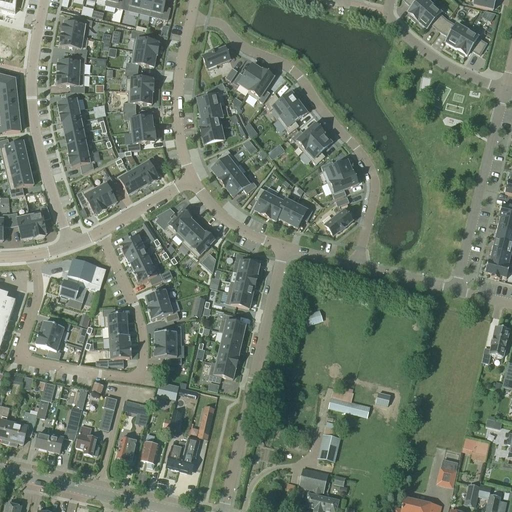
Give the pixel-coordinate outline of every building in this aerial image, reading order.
[(0,0),(0,12),(14,16),(15,16),(15,11),(15,9),(16,0),(0,0)] [(106,0),(105,8),(116,11),(122,12),(125,0),(106,0)] [(125,0),(122,12),(139,16),(143,0),(125,0)] [(150,19),(154,0),(143,0),(139,16),(150,19)] [(167,23),(170,11),(164,10),(166,0),(154,0),(150,19),(167,23)] [(420,0),(406,0),(404,3),(409,8),(410,7),(412,10),(407,15),(408,16),(409,17),(408,19),(415,25),(416,23),(417,24),(431,7),(434,4),(430,0),(420,0),(421,0),(420,0)] [(495,1),(492,0),(474,0),(473,8),(492,13),(495,1)] [(447,23),(440,17),(440,16),(431,7),(417,24),(426,32),(431,26),(434,29),(433,29),(439,34),(447,23)] [(60,36),(60,37),(88,41),(86,41),(87,29),(91,30),(92,24),(80,21),(79,27),(77,27),(72,26),(64,25),(64,26),(63,26),(62,30),(61,30),(62,30),(61,34),(61,35),(61,37),(60,36)] [(456,52),(467,33),(456,27),(455,28),(447,23),(439,34),(445,38),(446,37),(449,39),(445,46),(455,52),(456,52)] [(132,33),(131,41),(134,42),(134,45),(132,54),(157,58),(157,57),(158,56),(157,56),(158,52),(158,51),(159,47),(158,47),(158,46),(150,44),(148,43),(148,44),(146,44),(146,43),(145,43),(143,43),(144,36),(135,34),(132,33)] [(479,58),(486,46),(477,41),(478,40),(467,33),(456,52),(457,53),(456,54),(463,59),(464,57),(465,58),(466,58),(467,58),(470,52),(474,54),(473,55),(479,58)] [(59,44),(59,48),(60,48),(60,49),(68,51),(72,52),(73,52),(74,52),(73,58),(71,58),(86,60),(86,59),(87,53),(86,53),(88,41),(60,37),(61,37),(60,39),(60,40),(60,44),(59,44)] [(208,58),(201,61),(206,73),(228,65),(223,52),(216,55),(216,54),(208,58)] [(125,71),(125,73),(138,74),(139,68),(141,68),(141,69),(142,69),(142,68),(144,69),(145,69),(154,70),(154,68),(154,69),(156,60),(155,60),(156,58),(157,59),(157,58),(132,54),(131,65),(126,64),(126,69),(125,71)] [(56,74),(56,76),(84,78),(84,65),(86,65),(86,60),(71,58),(71,64),(66,64),(58,64),(58,65),(57,65),(57,69),(56,69),(56,70),(57,70),(56,74)] [(262,74),(252,67),(244,78),(239,76),(233,86),(238,89),(239,87),(249,94),(262,74)] [(225,81),(230,85),(237,74),(232,71),(225,81)] [(125,73),(125,81),(126,81),(125,94),(153,95),(153,94),(153,93),(153,88),(154,89),(154,88),(153,88),(153,84),(152,84),(152,82),(144,82),(143,81),(143,82),(140,82),(140,81),(139,81),(139,82),(137,82),(138,74),(125,73)] [(263,73),(248,96),(263,106),(270,96),(265,93),(273,80),(263,73)] [(56,83),(56,84),(56,87),(57,87),(57,89),(65,89),(70,90),(70,96),(78,96),(84,96),(84,89),(83,89),(84,78),(56,76),(56,77),(56,78),(56,79),(56,83)] [(2,83),(0,88),(0,99),(14,98),(16,97),(14,82),(3,79),(2,83)] [(123,106),(123,114),(135,114),(136,107),(138,107),(138,106),(139,106),(139,107),(141,107),(142,106),(143,107),(151,107),(151,105),(152,106),(152,97),(152,96),(152,95),(153,95),(125,94),(128,94),(127,106),(123,106)] [(59,107),(58,107),(60,117),(79,113),(76,103),(79,102),(78,96),(70,96),(66,96),(67,104),(59,106),(59,107)] [(278,122),(299,106),(291,96),(280,104),(274,96),(265,107),(269,113),(273,111),(280,120),(278,121),(278,122)] [(14,98),(0,99),(0,108),(17,107),(16,97),(14,98)] [(197,103),(200,114),(219,110),(217,98),(197,103)] [(299,106),(278,122),(289,136),(298,129),(295,125),(306,116),(299,106)] [(17,107),(0,108),(0,117),(18,116),(17,107)] [(199,125),(199,126),(222,120),(219,110),(200,114),(202,124),(199,125)] [(79,113),(60,117),(62,128),(63,127),(63,128),(84,123),(81,123),(79,113)] [(135,114),(123,114),(124,123),(128,123),(129,135),(154,132),(153,132),(153,131),(153,130),(152,122),(151,122),(151,120),(143,121),(143,120),(142,121),(140,121),(138,121),(136,122),(135,114)] [(18,116),(0,117),(1,127),(19,125),(18,116)] [(200,131),(201,136),(221,132),(218,122),(222,121),(222,120),(199,126),(200,131)] [(84,123),(63,128),(65,138),(87,134),(84,123)] [(19,125),(1,127),(2,136),(5,136),(20,134),(19,125)] [(303,155),(323,136),(315,127),(304,137),(300,133),(291,141),(303,155)] [(133,147),(127,148),(128,154),(130,154),(140,153),(139,146),(141,146),(141,147),(143,146),(145,146),(146,146),(154,145),(154,143),(155,143),(155,139),(155,138),(154,134),(155,134),(154,133),(154,132),(129,135),(129,136),(131,135),(133,147)] [(223,143),(221,132),(201,136),(202,142),(204,148),(223,143)] [(251,141),(257,137),(255,133),(249,138),(251,141)] [(87,134),(65,138),(67,149),(85,145),(83,135),(87,134)] [(323,136),(303,155),(316,168),(325,160),(321,155),(331,146),(323,137),(323,136)] [(8,142),(0,143),(0,151),(2,161),(26,156),(23,145),(9,148),(8,142)] [(85,145),(67,149),(68,153),(69,159),(68,159),(68,160),(92,154),(87,155),(85,145)] [(218,182),(238,167),(228,153),(218,161),(221,165),(211,173),(219,182),(218,182)] [(92,154),(68,160),(70,170),(71,170),(80,169),(82,177),(93,172),(92,166),(95,166),(93,159),(92,154)] [(26,156),(2,161),(5,172),(28,166),(26,156)] [(148,165),(138,170),(148,188),(157,183),(157,182),(158,181),(153,173),(159,170),(152,159),(147,163),(148,165)] [(327,186),(352,176),(352,175),(351,175),(347,164),(334,170),(332,164),(321,169),(323,174),(325,173),(330,184),(327,185),(327,186)] [(28,166),(5,172),(7,183),(31,177),(28,166)] [(225,191),(243,177),(237,169),(239,167),(238,167),(218,182),(225,191)] [(129,176),(138,192),(147,187),(148,188),(138,170),(129,176)] [(129,176),(119,181),(124,191),(129,198),(138,192),(129,176)] [(352,176),(327,186),(334,203),(346,198),(344,193),(357,187),(352,176)] [(31,177),(7,183),(10,193),(9,193),(11,201),(24,198),(22,191),(33,188),(31,177)] [(243,177),(225,191),(233,200),(250,186),(243,177)] [(104,185),(94,190),(106,211),(116,206),(110,193),(116,190),(109,179),(103,182),(104,185)] [(82,194),(76,197),(82,208),(88,205),(94,217),(95,217),(96,218),(106,212),(106,211),(94,190),(93,188),(82,194)] [(265,219),(275,201),(265,196),(266,194),(260,191),(255,202),(260,204),(255,213),(261,216),(260,217),(265,219)] [(337,210),(349,205),(347,200),(335,205),(337,210)] [(275,201),(265,219),(270,222),(270,221),(275,224),(286,203),(285,203),(284,206),(275,201)] [(277,221),(286,225),(295,208),(286,203),(275,224),(277,221)] [(511,209),(502,207),(499,219),(511,222),(511,209)] [(295,208),(286,225),(297,231),(302,222),(307,224),(312,213),(307,211),(306,213),(295,208)] [(41,214),(29,217),(34,240),(33,240),(33,241),(45,239),(44,238),(46,237),(43,223),(51,222),(46,210),(40,211),(41,214)] [(170,212),(156,219),(158,222),(160,220),(168,227),(166,230),(174,238),(190,221),(182,213),(173,223),(170,220),(174,216),(170,212)] [(332,223),(328,218),(322,223),(326,228),(325,229),(333,239),(339,234),(339,235),(346,229),(352,224),(344,214),(332,223)] [(16,216),(10,218),(11,230),(18,229),(21,243),(33,240),(34,240),(29,217),(17,219),(16,216)] [(0,243),(3,244),(3,230),(11,230),(10,218),(9,218),(3,218),(3,222),(0,222),(0,243)] [(511,222),(499,219),(499,220),(500,220),(497,231),(511,235),(511,222)] [(190,221),(174,238),(175,237),(182,244),(181,245),(197,229),(190,222),(190,221)] [(197,229),(181,245),(189,253),(206,236),(205,235),(205,236),(197,229)] [(495,242),(511,246),(511,235),(497,231),(495,242)] [(151,233),(147,236),(152,244),(156,242),(151,233)] [(206,236),(189,253),(197,261),(205,253),(209,249),(214,244),(206,236)] [(121,248),(119,249),(124,258),(143,249),(138,239),(121,247),(121,248)] [(492,253),(510,257),(511,250),(511,246),(495,242),(492,253)] [(143,249),(124,258),(124,259),(124,258),(129,268),(150,258),(149,257),(147,258),(143,249)] [(488,263),(488,264),(509,269),(509,268),(511,269),(511,257),(510,257),(492,253),(489,264),(488,263)] [(209,257),(205,262),(213,271),(215,263),(209,257)] [(259,269),(247,266),(249,260),(237,257),(233,274),(257,280),(257,279),(256,279),(259,269)] [(150,258),(129,268),(130,267),(135,276),(134,277),(155,267),(154,267),(150,258)] [(64,284),(59,298),(75,303),(82,305),(86,292),(96,295),(99,296),(106,273),(73,262),(69,276),(68,278),(69,278),(69,286),(64,284)] [(509,269),(488,264),(485,276),(491,277),(491,280),(499,282),(500,279),(506,281),(509,269)] [(155,267),(134,277),(139,287),(149,283),(151,288),(163,283),(160,277),(155,267)] [(254,290),(257,280),(233,274),(233,275),(237,276),(235,285),(231,284),(230,285),(254,290)] [(251,301),(254,291),(254,290),(230,285),(228,295),(251,301)] [(158,295),(145,299),(148,311),(147,311),(147,312),(171,304),(168,293),(170,292),(168,286),(156,289),(158,295)] [(222,294),(220,303),(226,305),(225,306),(249,312),(251,301),(228,295),(222,294)] [(7,298),(0,295),(0,350),(15,304),(6,300),(7,298)] [(171,304),(147,312),(150,322),(152,322),(152,323),(165,319),(167,325),(179,322),(177,315),(175,316),(171,304)] [(195,306),(193,318),(201,319),(203,308),(195,306)] [(114,312),(102,312),(102,319),(104,319),(104,330),(127,328),(126,317),(115,318),(114,312)] [(308,329),(323,324),(319,313),(304,318),(308,329)] [(245,329),(238,327),(239,321),(223,317),(219,334),(242,340),(245,329)] [(39,336),(62,344),(63,344),(60,343),(64,331),(64,332),(68,333),(70,327),(58,323),(56,329),(44,325),(40,336),(39,336)] [(127,328),(104,330),(108,330),(109,340),(130,339),(130,338),(128,339),(127,328)] [(155,348),(154,348),(181,348),(181,336),(180,329),(168,330),(168,336),(154,336),(155,348)] [(484,351),(481,365),(488,366),(490,358),(502,360),(504,352),(505,352),(507,342),(506,342),(508,333),(506,333),(506,331),(505,331),(505,330),(500,329),(498,329),(498,331),(495,330),(493,339),(491,348),(491,349),(490,353),(484,351)] [(240,350),(242,340),(219,334),(219,335),(223,336),(221,346),(240,350)] [(39,336),(35,347),(36,347),(36,349),(49,353),(46,360),(59,362),(61,356),(59,355),(62,344),(39,336)] [(130,339),(109,340),(109,351),(131,350),(131,349),(130,349),(130,339)] [(237,360),(240,350),(221,346),(219,356),(238,361),(238,360),(237,360)] [(181,348),(154,348),(154,360),(155,360),(155,361),(168,361),(169,367),(181,367),(181,360),(176,360),(176,349),(181,348)] [(110,362),(107,363),(108,368),(123,371),(123,362),(129,361),(129,360),(131,360),(131,350),(109,351),(110,362)] [(235,371),(238,361),(219,356),(216,366),(212,365),(212,366),(235,371)] [(232,382),(235,372),(235,371),(212,366),(208,383),(219,386),(221,379),(232,382)] [(511,382),(504,381),(502,390),(511,391),(511,382)] [(43,393),(45,385),(36,383),(35,388),(40,389),(40,392),(43,393)] [(43,393),(40,402),(49,404),(51,405),(55,388),(45,385),(43,393)] [(157,399),(175,403),(176,398),(178,390),(178,389),(160,385),(157,399)] [(218,388),(209,385),(208,392),(216,394),(218,388)] [(92,394),(96,395),(100,396),(103,388),(95,386),(92,394)] [(195,402),(197,394),(178,390),(176,398),(195,402)] [(328,411),(345,415),(350,395),(333,390),(328,411)] [(345,415),(346,415),(367,421),(370,409),(351,405),(353,395),(350,395),(345,415)] [(378,396),(376,406),(387,409),(390,398),(378,396)] [(0,442),(2,442),(1,446),(9,447),(14,425),(6,424),(10,411),(1,408),(3,398),(1,398),(0,401),(0,442)] [(421,400),(415,399),(413,407),(420,408),(421,400)] [(117,402),(106,400),(103,410),(114,413),(117,402)] [(40,402),(38,411),(36,420),(44,422),(49,404),(40,402)] [(140,423),(146,424),(150,409),(144,407),(140,423)] [(14,425),(9,447),(16,449),(17,446),(23,447),(26,434),(32,436),(36,420),(38,411),(35,410),(34,413),(31,412),(30,416),(25,414),(22,427),(14,425)] [(76,436),(82,412),(72,410),(66,434),(76,436)] [(176,439),(182,415),(173,413),(170,424),(168,431),(167,437),(176,439)] [(201,419),(199,429),(210,432),(212,422),(201,419)] [(485,428),(500,432),(501,425),(487,422),(485,428)] [(318,461),(334,465),(341,433),(337,432),(339,427),(326,424),(325,430),(318,461)] [(91,431),(90,431),(81,429),(75,450),(84,453),(83,456),(92,458),(92,457),(97,459),(99,451),(94,449),(96,441),(89,439),(91,431)] [(52,437),(51,437),(39,434),(35,450),(48,453),(52,437)] [(52,434),(51,437),(52,437),(48,453),(59,456),(64,437),(52,434)] [(154,440),(147,438),(140,463),(147,465),(146,470),(152,471),(153,467),(154,467),(159,448),(152,447),(154,440)] [(136,444),(121,440),(117,460),(132,464),(132,462),(136,444)] [(186,446),(178,474),(186,476),(188,471),(192,472),(198,449),(199,445),(199,443),(187,440),(186,446)] [(488,446),(464,440),(463,446),(473,448),(470,460),(484,464),(488,446)] [(170,471),(178,474),(186,446),(173,443),(172,449),(171,449),(167,465),(172,467),(170,471)] [(436,488),(452,491),(457,474),(456,473),(458,466),(442,462),(441,470),(440,470),(436,488)] [(303,470),(299,490),(313,493),(320,495),(323,495),(327,476),(303,470)] [(334,486),(343,488),(345,480),(335,478),(334,486)] [(295,487),(287,485),(285,493),(293,495),(295,487)] [(479,490),(469,487),(464,507),(474,510),(479,490)] [(347,490),(339,488),(338,495),(345,497),(347,490)] [(323,511),(326,500),(308,496),(305,509),(314,511),(313,511),(323,511)] [(496,511),(499,500),(490,497),(486,511),(496,511)] [(326,500),(323,511),(336,511),(338,503),(326,500)] [(429,506),(404,500),(402,511),(396,511),(395,511),(438,511),(439,508),(432,507),(432,505),(430,505),(429,506)]
